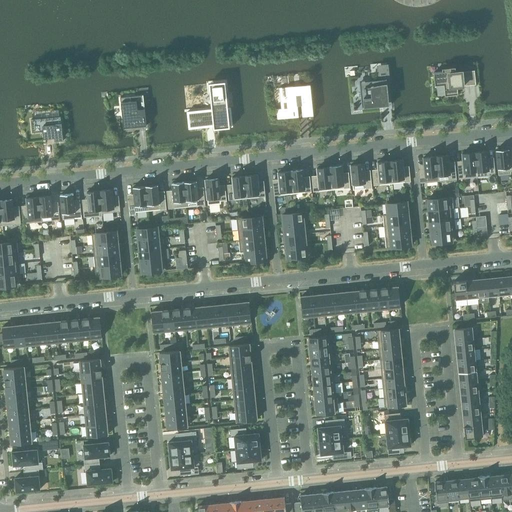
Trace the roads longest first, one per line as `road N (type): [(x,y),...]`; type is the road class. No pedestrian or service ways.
road 1 (residential): [(0,184),(511,132)]
road 2 (residential): [(511,257),(0,307)]
road 3 (residential): [(463,462),(447,331),(412,335),(427,465)]
road 4 (residential): [(158,493),(144,363),(115,366),(127,497)]
road 5 (residential): [(309,477),(295,348),(265,351),(277,481)]
road 6 (residential): [(0,510),(127,497)]
